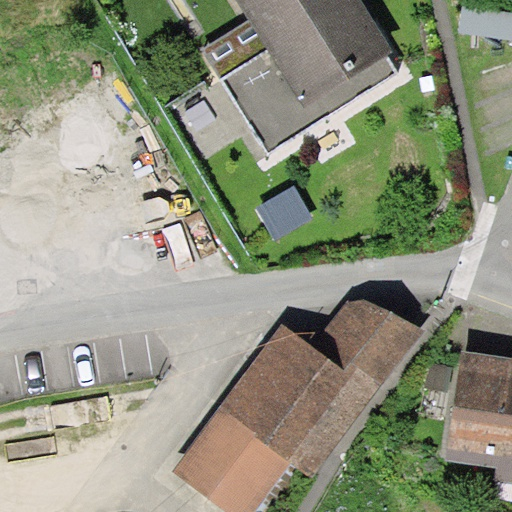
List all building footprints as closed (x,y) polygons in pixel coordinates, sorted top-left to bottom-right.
[(235,0),(248,20),(201,50),(219,79),(221,78),(268,153),(399,72),(388,54),(394,50),(362,0),(235,0)] [(511,13),(463,5),(459,32),(511,41),(511,13)] [(294,185),(256,207),(276,240),(314,218),(294,185)] [(364,297),(348,301),(313,345),(282,323),(173,472),(228,511),(255,511),(289,462),(313,478),(384,384),(425,329),(364,297)] [(511,501),(511,358),(461,351),(444,460),(496,468),(491,498),(511,501)]
